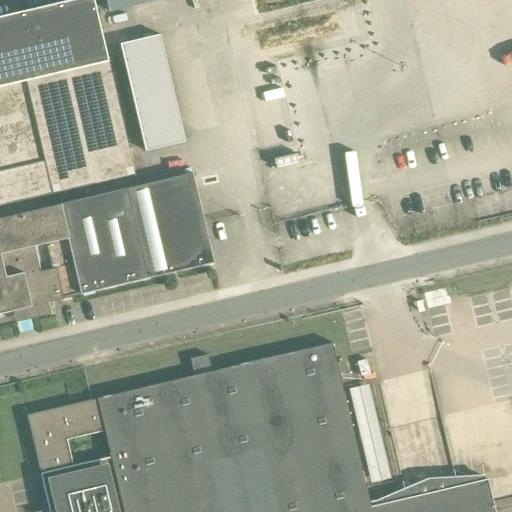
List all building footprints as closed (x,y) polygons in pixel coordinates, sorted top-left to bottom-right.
[(0,88),(109,62),(93,0),(89,0),(0,21),(0,88)] [(106,0),(110,12),(162,0),(106,0)] [(121,59),(161,49),(157,35),(117,44),(121,59)] [(124,72),(164,62),(161,49),(121,59),(124,72)] [(109,62),(0,88),(0,207),(92,186),(94,197),(137,187),(135,176),(109,62)] [(167,76),(164,62),(124,72),(127,85),(167,76)] [(170,89),(167,76),(127,85),(130,98),(170,89)] [(173,102),(170,89),(130,98),(133,111),(173,102)] [(176,115),(173,102),(133,111),(136,125),(176,115)] [(179,129),(176,115),(136,125),(139,138),(179,129)] [(183,143),(179,129),(139,138),(143,152),(183,143)] [(209,244),(193,174),(137,187),(126,190),(94,197),(0,219),(0,314),(14,312),(13,309),(29,305),(33,320),(51,315),(47,301),(62,298),(63,300),(64,300),(64,299),(80,295),(80,296),(81,296),(81,293),(214,264),(209,244)] [(495,511),(488,480),(371,507),(332,344),(212,372),(211,369),(194,374),(194,376),(97,399),(97,400),(92,401),(27,416),(39,469),(41,468),(42,474),(41,475),(49,510),(40,511),(48,511),(62,509),(62,511),(495,511)] [(190,360),(194,374),(211,369),(208,356),(190,360)]
